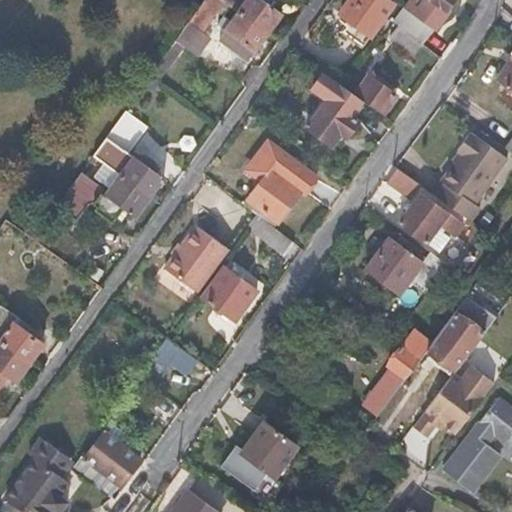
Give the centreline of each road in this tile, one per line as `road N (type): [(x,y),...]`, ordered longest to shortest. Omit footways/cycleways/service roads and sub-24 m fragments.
road 1 (residential): [(488,0),(481,25),(245,354)]
road 2 (residential): [(245,354),(414,472),(384,511)]
road 3 (residential): [(245,354),(154,481)]
